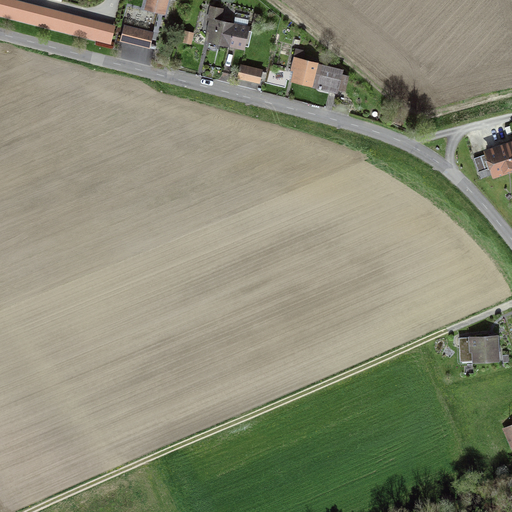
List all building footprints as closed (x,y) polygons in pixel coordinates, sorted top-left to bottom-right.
[(115,24),(19,0),(0,0),(0,15),(110,44),(115,24)] [(168,0),(145,0),(144,7),(165,13),(168,0)] [(224,8),(210,5),(207,19),(209,19),(206,31),(209,31),(207,41),(245,49),(246,45),(249,45),(252,29),(249,29),(250,24),(248,24),(250,15),(236,11),(234,21),(221,18),(224,8)] [(154,31),(124,23),(120,40),(150,48),(154,31)] [(181,41),(191,44),(194,32),(185,30),(181,41)] [(217,51),(218,45),(209,43),(208,49),(217,51)] [(305,49),(296,47),(288,76),(291,77),(290,80),(312,86),(312,87),(338,93),(338,90),(345,92),(350,74),(343,73),(344,68),(318,62),(319,61),(304,57),(305,49)] [(260,83),(263,68),(240,63),(237,78),(260,83)] [(493,177),(511,170),(511,138),(483,149),(485,154),(473,158),(481,178),(492,174),(493,177)] [(468,336),(458,337),(459,361),(472,360),(472,362),(500,360),(499,333),(468,335),(468,336)] [(511,422),(502,427),(511,450),(511,422)]
